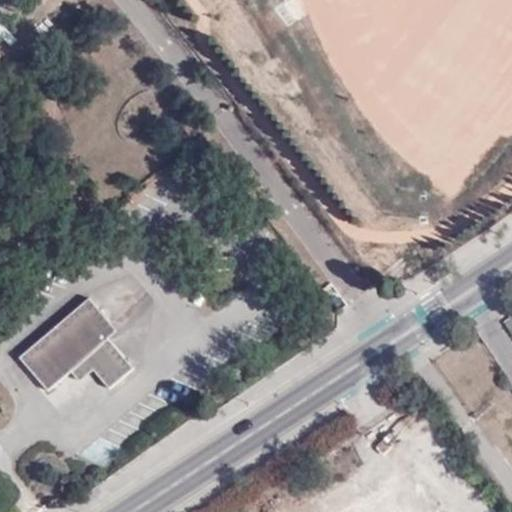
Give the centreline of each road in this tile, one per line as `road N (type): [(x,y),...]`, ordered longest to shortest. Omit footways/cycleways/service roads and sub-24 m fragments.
road 1 (residential): [(141,511),(511,265)]
road 2 (unknown): [(0,454),(254,303)]
